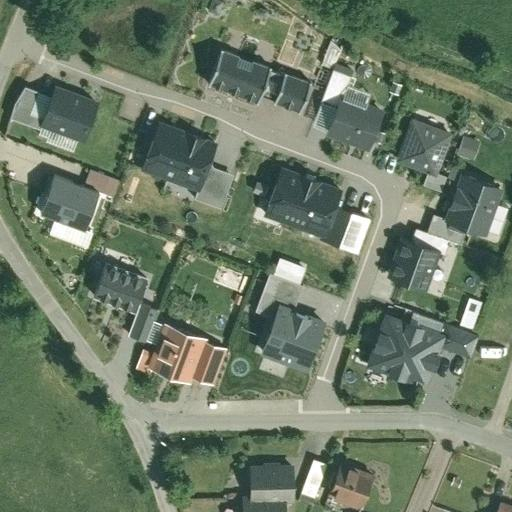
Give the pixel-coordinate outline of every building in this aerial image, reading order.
[(268,67),(219,50),(206,86),(255,103),(258,95),(267,71),(268,67)] [(283,76),(267,71),(258,95),(274,101),(283,76)] [(340,95),(343,95),(349,77),(331,71),(320,100),(336,106),(340,95)] [(284,73),(283,76),(274,101),(273,106),(298,114),(310,82),(284,73)] [(40,126),(51,97),(23,86),(11,118),(39,129),(40,126)] [(51,97),(40,126),(81,140),(94,103),(53,89),(51,97)] [(343,95),(340,95),(336,106),(326,135),(367,150),(382,109),(343,95)] [(451,134),(410,120),(395,163),(425,173),(436,177),(437,174),(451,134)] [(214,142),(159,123),(143,169),(198,188),(205,167),(214,142)] [(464,132),(457,154),(474,159),(481,138),(464,132)] [(343,180),(277,156),(258,207),(325,231),(339,191),(343,180)] [(83,182),(114,193),(120,178),(89,167),(83,182)] [(194,201),(221,209),(231,176),(205,167),(198,188),(194,201)] [(436,177),(425,173),(421,184),(441,191),(446,177),(437,174),(436,177)] [(502,188),(462,174),(446,219),(445,223),(465,231),(485,237),(502,188)] [(55,177),(44,210),(86,227),(97,191),(84,186),(55,177)] [(371,203),(339,191),(325,231),(357,244),(371,203)] [(432,215),(426,234),(448,242),(460,246),(465,231),(445,223),(446,219),(432,215)] [(415,229),(410,242),(440,253),(444,254),(448,242),(426,234),(415,229)] [(410,242),(402,239),(388,278),(426,291),(440,253),(410,242)] [(147,278),(107,263),(95,294),(135,310),(147,278)] [(218,264),(211,282),(240,294),(247,276),(218,264)] [(279,307),(292,312),(301,286),(266,274),(253,311),(275,318),(279,307)] [(474,327),(482,300),(469,296),(461,324),(474,327)] [(275,318),(261,354),(305,372),(324,324),(292,312),(279,307),(275,318)] [(441,331),(386,311),(366,367),(422,387),(436,345),(441,331)] [(206,339),(166,324),(149,368),(189,384),(191,377),(204,344),(206,339)] [(444,325),(441,331),(436,345),(468,357),(475,336),(444,325)] [(224,351),(204,344),(191,377),(212,384),(224,351)] [(312,458),(303,455),(296,473),(305,477),(312,458)] [(313,456),(312,458),(305,477),(300,490),(314,496),(327,462),(313,456)] [(292,462),(249,462),(249,498),(285,498),(292,498),(292,462)] [(338,464),(327,494),(361,507),(372,477),(338,464)] [(284,511),(285,498),(249,498),(239,498),(238,511),(284,511)] [(511,511),(511,503),(503,500),(498,511),(511,511)]
